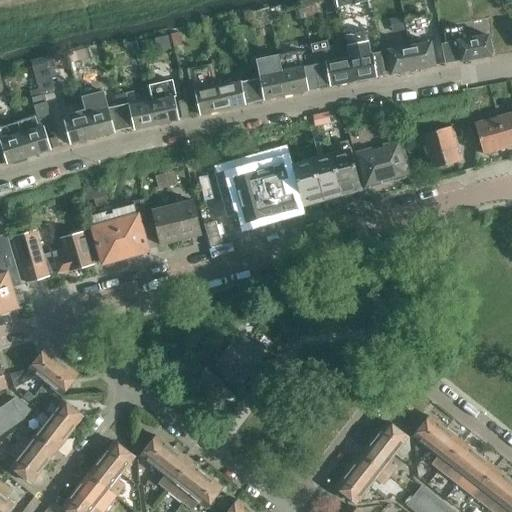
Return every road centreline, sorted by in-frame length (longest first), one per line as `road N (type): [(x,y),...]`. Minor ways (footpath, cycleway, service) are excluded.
road 1 (residential): [(511,66),(391,85),(0,179)]
road 2 (unclassified): [(48,317),(511,187)]
road 3 (residential): [(511,452),(420,383),(404,381),(370,402),(292,511)]
road 4 (residential): [(280,511),(134,391)]
road 5 (residential): [(39,511),(134,391)]
